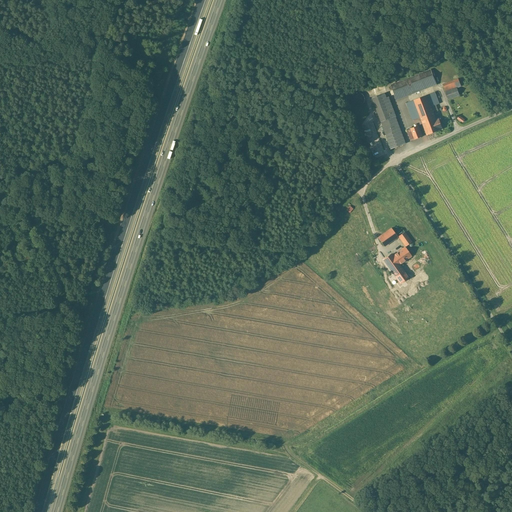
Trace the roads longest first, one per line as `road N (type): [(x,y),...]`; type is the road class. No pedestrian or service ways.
road 1 (motorway): [(54,511),(218,0)]
road 2 (motorway): [(205,0),(42,511)]
road 3 (unclassified): [(511,351),(392,160),(511,108)]
